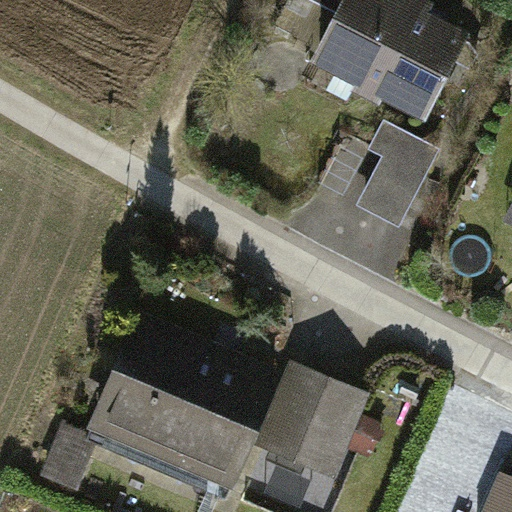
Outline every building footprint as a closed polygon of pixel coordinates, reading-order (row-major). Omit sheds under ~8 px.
[(466,30),(398,0),(344,0),(311,73),(423,124),(466,30)] [(438,152),(399,130),(358,202),(397,224),(438,152)] [(511,159),(498,189),(511,195),(511,159)] [(276,379),(136,325),(95,432),(234,486),(247,452),(276,379)] [(368,414),(276,379),(247,452),(339,488),(368,414)] [(511,511),(511,493),(487,484),(475,511),(511,511)]
